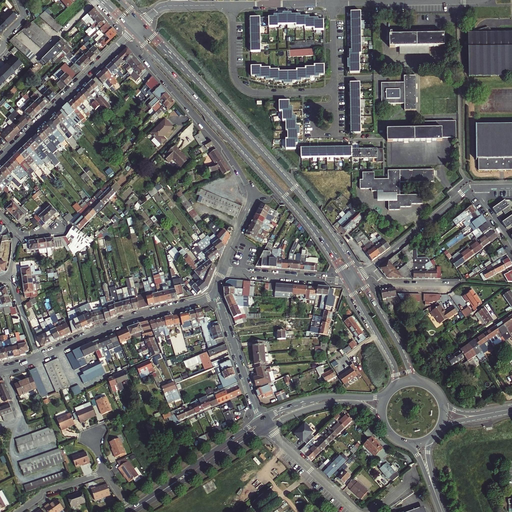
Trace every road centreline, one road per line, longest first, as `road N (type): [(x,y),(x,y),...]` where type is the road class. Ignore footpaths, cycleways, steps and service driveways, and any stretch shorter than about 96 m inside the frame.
road 1 (primary): [(358,276),(305,202),(141,22)]
road 2 (primary): [(148,47),(306,218),(346,280)]
road 3 (residential): [(38,358),(138,316),(216,297)]
road 4 (residential): [(148,47),(153,67),(238,168),(250,201)]
road 5 (residential): [(0,160),(132,31)]
road 6 (residential): [(232,4),(234,71),(248,89),(316,92),(334,76)]
road 7 (tertiary): [(131,511),(266,427)]
road 8 (tertiary): [(259,419),(131,511)]
road 9 (residential): [(480,187),(460,194),(371,268)]
road 10 (tertiary): [(390,390),(311,399),(259,419)]
road 11 (residential): [(332,2),(463,0)]
road 12 (residential): [(259,419),(216,297)]
road 13 (tertiary): [(266,427),(339,402),(365,405),(382,421)]
road 14 (primary): [(423,382),(411,374),(358,276)]
road 15 (residential): [(221,271),(346,280)]
road 16 (residential): [(266,427),(355,511)]
road 17 (primary): [(346,280),(392,360),(393,388)]
